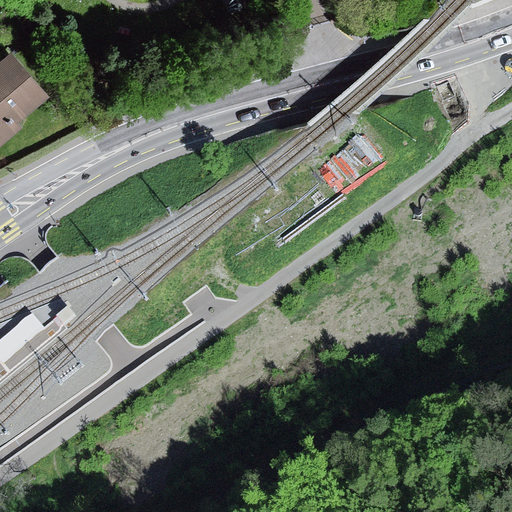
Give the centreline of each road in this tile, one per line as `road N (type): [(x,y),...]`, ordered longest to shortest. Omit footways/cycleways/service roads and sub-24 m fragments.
road 1 (unclassified): [(463,143),(0,477)]
road 2 (tertiary): [(511,28),(179,124),(113,152)]
road 3 (tertiary): [(0,235),(113,152)]
road 4 (tertiary): [(113,152),(0,203)]
